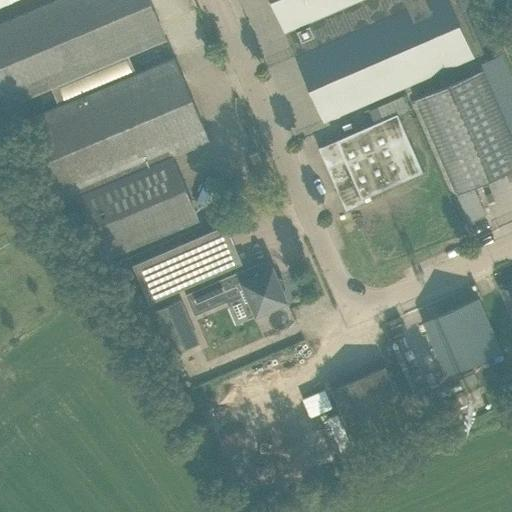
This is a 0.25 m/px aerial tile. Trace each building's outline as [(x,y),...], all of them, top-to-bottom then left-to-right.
[(0,109),(53,87),(60,105),(135,73),(128,55),(165,39),(148,0),(54,0),(0,23),(0,109)] [(465,9),(466,0),(271,0),(286,34),(296,29),(305,51),(295,55),(323,121),(342,113),(483,53),(464,9),(465,9)] [(77,196),(171,156),(208,140),(173,57),(135,73),(60,105),(24,120),(58,204),(77,196)] [(439,155),(456,194),(473,187),(511,169),(511,137),(507,125),(483,70),(416,100),(439,155)] [(326,167),(345,210),(364,202),(362,199),(423,172),(396,113),(335,140),(343,159),(326,167)] [(77,196),(104,260),(198,220),(171,156),(77,196)] [(473,187),(456,194),(469,223),(485,215),(473,187)] [(225,225),(133,265),(149,304),(242,263),(225,225)] [(258,263),(185,295),(194,316),(226,302),(225,301),(240,294),(244,304),(249,301),(255,314),(246,318),(247,319),(287,302),(283,293),(285,287),(281,280),(276,278),(272,269),(262,273),(258,263)] [(511,282),(498,288),(511,320),(511,282)] [(423,323),(446,376),(501,352),(478,299),(423,323)] [(198,344),(179,300),(153,311),(172,355),(198,344)] [(409,427),(384,368),(332,390),(357,450),(409,427)] [(495,381),(499,390),(511,384),(511,380),(509,375),(495,381)] [(444,403),(452,422),(463,417),(455,399),(444,403)]
